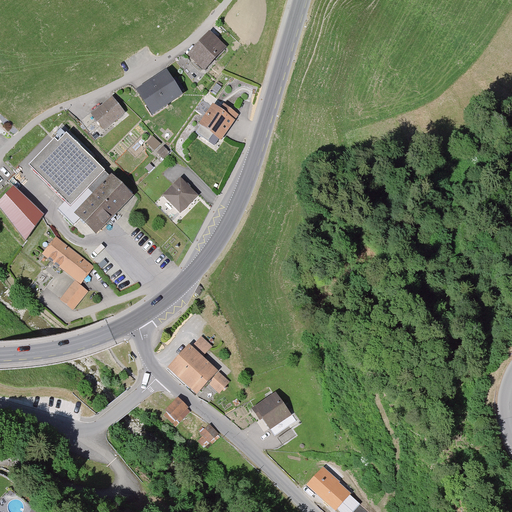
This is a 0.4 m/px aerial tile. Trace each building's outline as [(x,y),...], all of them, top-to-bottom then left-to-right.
[(224,49),(208,34),(187,57),(203,72),(224,49)] [(179,98),(162,74),(133,94),(149,118),(179,98)] [(91,116),(104,131),(124,114),(111,99),(91,116)] [(238,115),(223,105),(219,111),(212,106),(198,126),(220,140),(238,115)] [(130,198),(108,177),(106,178),(60,134),(24,170),(93,236),(130,198)] [(196,197),(179,180),(161,197),(178,214),(196,197)] [(42,216),(13,188),(0,202),(0,206),(26,239),(42,216)] [(54,239),(40,257),(80,286),(94,268),(54,239)] [(60,302),(73,312),(87,293),(74,283),(60,302)] [(190,349),(186,346),(165,369),(195,396),(217,372),(203,359),(213,348),(201,337),(190,349)] [(229,383),(219,374),(209,386),(219,395),(229,383)] [(294,416),(277,392),(252,411),(270,434),(294,416)] [(187,409),(176,399),(164,412),(175,422),(187,409)] [(217,435),(208,427),(199,436),(207,445),(217,435)] [(336,511),(351,495),(320,471),(305,490),(334,511),(336,511)]
